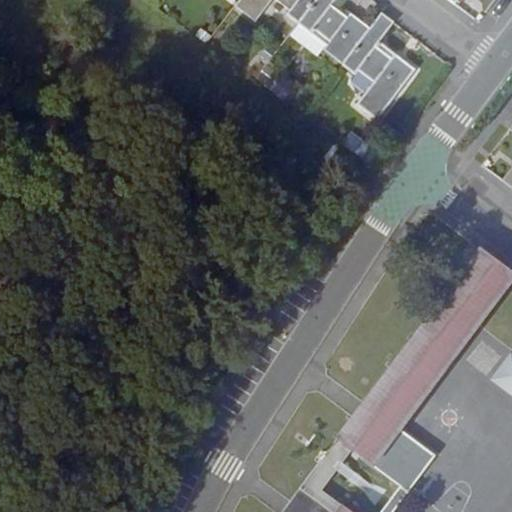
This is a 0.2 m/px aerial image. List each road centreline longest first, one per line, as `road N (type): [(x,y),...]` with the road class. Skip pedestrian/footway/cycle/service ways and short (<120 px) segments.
road 1 (residential): [(201,511),(222,465),(413,186)]
road 2 (residential): [(413,186),(497,67)]
road 3 (residential): [(413,186),(511,260)]
